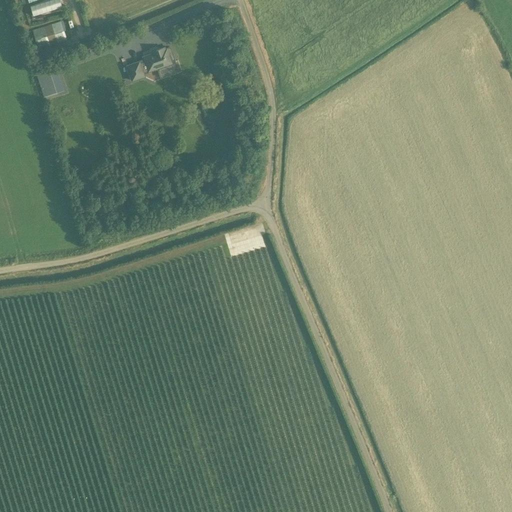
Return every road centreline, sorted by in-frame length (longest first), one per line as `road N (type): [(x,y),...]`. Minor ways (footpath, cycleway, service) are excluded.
road 1 (unclassified): [(387,511),(264,203)]
road 2 (unclassified): [(0,271),(71,262),(264,203)]
road 3 (unclassified): [(264,203),(274,123),(239,0)]
